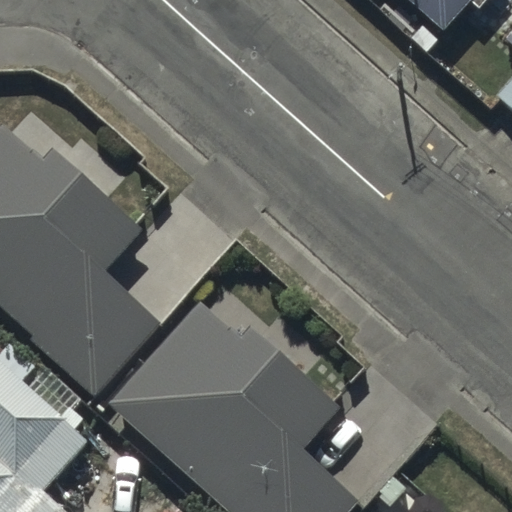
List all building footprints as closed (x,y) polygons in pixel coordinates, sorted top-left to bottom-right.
[(386,0),(441,49),(467,20),(476,28),(502,0),(386,0)] [(511,36),(506,43),(511,48),(511,90),(500,104),(511,115),(511,36)] [(4,145),(0,149),(0,325),(91,411),(160,337),(106,287),(141,250),(55,170),(43,182),(4,145)] [(239,355),(198,319),(109,422),(212,511),(351,511),(300,467),(339,423),(249,344),(239,355)] [(0,511),(70,511),(51,494),(83,458),(0,383),(0,511)]
